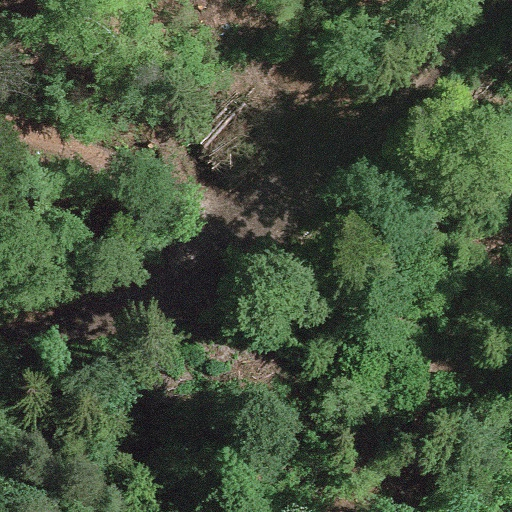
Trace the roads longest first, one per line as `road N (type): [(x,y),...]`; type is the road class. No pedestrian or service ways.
road 1 (track): [(236,245),(352,151),(503,0)]
road 2 (track): [(0,352),(157,299),(236,245)]
